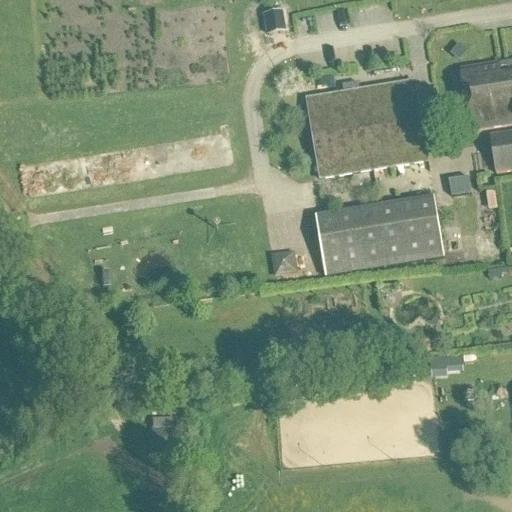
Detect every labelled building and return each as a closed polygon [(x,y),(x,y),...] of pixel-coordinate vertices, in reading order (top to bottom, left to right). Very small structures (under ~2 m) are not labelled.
[(291,14),(275,17),(278,37),(294,34),(291,14)] [(511,67),(463,75),(472,137),(511,130),(511,136),(490,140),(495,178),(511,175),(511,67)] [(427,166),(417,107),(414,87),(306,105),(318,183),(427,166)] [(470,183),(452,186),(455,202),(473,199),(470,183)] [(433,203),(314,222),(324,282),(442,263),(433,203)] [(502,278),(501,274),(489,275),(489,283),(502,282),(502,278)] [(431,356),(430,341),(412,343),(413,358),(431,356)] [(463,361),(447,362),(448,375),(464,374),(463,361)] [(152,433),(153,459),(164,458),(175,458),(175,433),(163,433),(152,433)]
